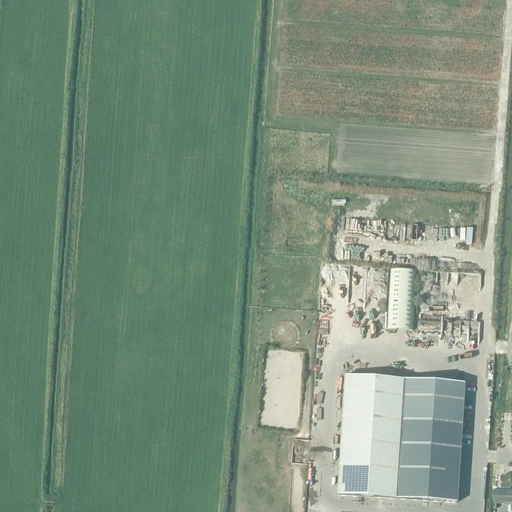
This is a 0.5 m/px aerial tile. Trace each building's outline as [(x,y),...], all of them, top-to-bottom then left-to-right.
[(437,151),(441,162),(446,161),(442,149),(437,151)] [(440,378),(445,369),(439,366),(434,375),(440,378)] [(404,380),(345,376),(337,496),(396,500),(404,380)] [(456,503),(464,384),(404,380),(396,500),(456,503)] [(511,474),(501,474),(501,487),(511,487),(511,474)]
